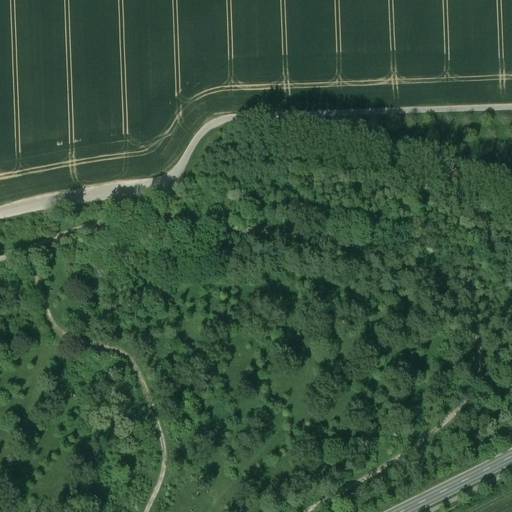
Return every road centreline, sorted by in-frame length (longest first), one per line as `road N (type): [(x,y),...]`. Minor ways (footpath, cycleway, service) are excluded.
road 1 (track): [(129,187),(167,184),(210,125),(230,118),(511,107)]
road 2 (track): [(0,212),(129,187)]
road 3 (secondary): [(398,511),(511,454)]
